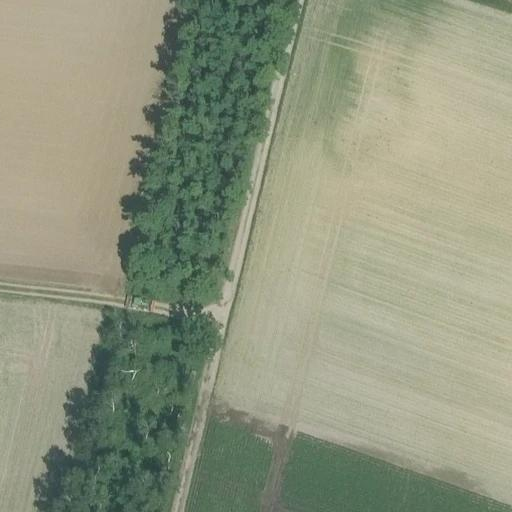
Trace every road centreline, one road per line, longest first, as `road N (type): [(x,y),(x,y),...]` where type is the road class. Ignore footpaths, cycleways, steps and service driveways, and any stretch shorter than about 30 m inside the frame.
road 1 (track): [(191,511),(244,302),(200,309),(0,285)]
road 2 (unknown): [(283,0),(200,309)]
